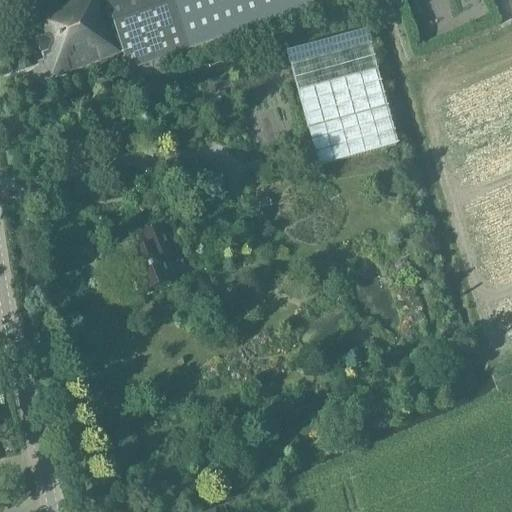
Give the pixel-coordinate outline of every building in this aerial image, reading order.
[(93,0),(78,0),(27,19),(43,61),(36,64),(38,69),(33,71),(34,72),(31,76),(34,83),(38,83),(39,84),(118,55),(102,11),(98,13),(93,0)] [(174,15),(168,0),(133,0),(106,10),(127,69),(187,49),(174,15)] [(168,0),(174,15),(215,0),(168,0)] [(310,0),(215,0),(174,15),(187,49),(313,6),(310,0)] [(369,36),(289,58),(320,170),(400,149),(369,36)] [(125,259),(141,299),(176,285),(166,261),(177,257),(165,228),(137,240),(142,253),(125,259)]
